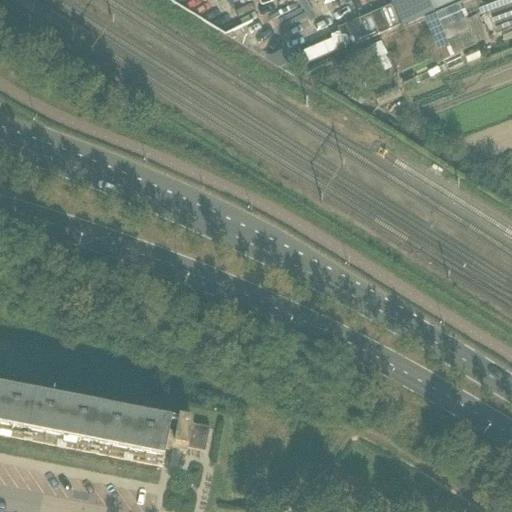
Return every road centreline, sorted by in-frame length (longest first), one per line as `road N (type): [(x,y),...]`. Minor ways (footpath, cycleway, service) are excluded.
road 1 (secondary): [(511,389),(218,228),(0,142)]
road 2 (secondary): [(0,210),(293,317),(511,437)]
